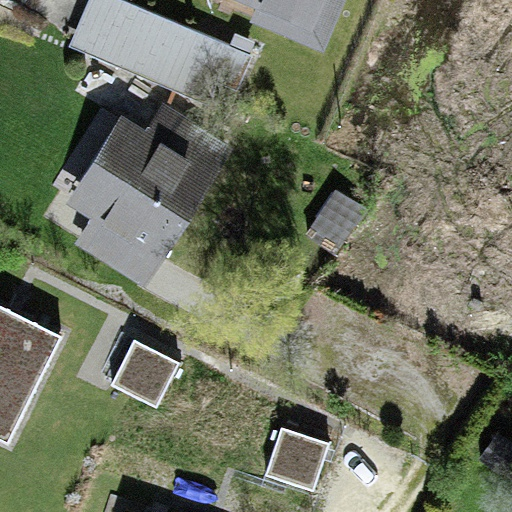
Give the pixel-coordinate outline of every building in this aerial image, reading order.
[(89,0),(82,18),(236,84),(249,52),(127,0),(89,0)] [(254,17),(321,44),(339,0),(257,0),(261,1),(254,17)] [(224,149),(161,110),(146,135),(130,126),(81,204),(159,253),(224,149)] [(0,436),(7,440),(61,333),(0,302),(0,436)] [(134,337),(111,382),(156,404),(178,360),(134,337)] [(281,425),(265,472),(313,488),(329,440),(281,425)]
